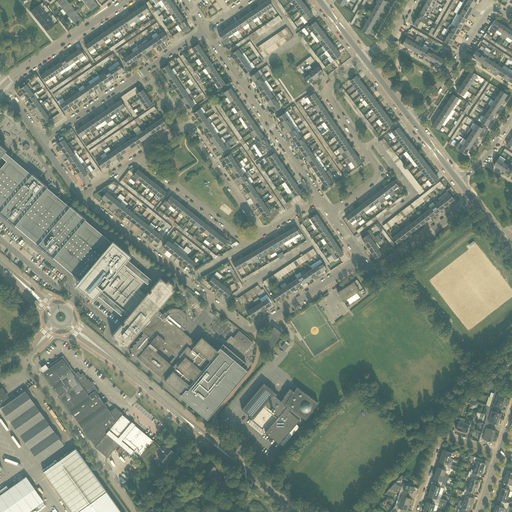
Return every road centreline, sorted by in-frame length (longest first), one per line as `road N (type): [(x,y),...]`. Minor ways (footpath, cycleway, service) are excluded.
road 1 (tertiary): [(294,511),(87,339)]
road 2 (residential): [(252,329),(81,197)]
road 3 (residential): [(330,212),(376,175),(327,93),(364,58)]
road 4 (residential): [(320,198),(206,29)]
road 5 (residential): [(39,141),(206,29)]
road 6 (unclassified): [(134,511),(22,356)]
road 7 (residential): [(260,234),(186,125),(139,157)]
road 8 (residential): [(412,120),(487,11),(511,18)]
road 9 (residential): [(139,157),(245,240),(260,234)]
road 10 (tertiary): [(2,86),(125,0)]
road 11 (residential): [(414,511),(439,434),(499,453)]
road 12 (residential): [(362,260),(372,271),(385,269),(472,201)]
road 13 (residential): [(252,329),(362,260)]
